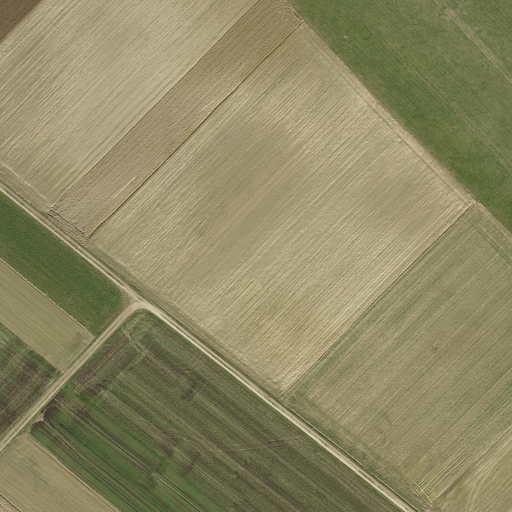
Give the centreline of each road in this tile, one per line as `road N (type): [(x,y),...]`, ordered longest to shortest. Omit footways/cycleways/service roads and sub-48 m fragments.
road 1 (track): [(0,448),(142,297),(0,181)]
road 2 (track): [(142,297),(413,511)]
